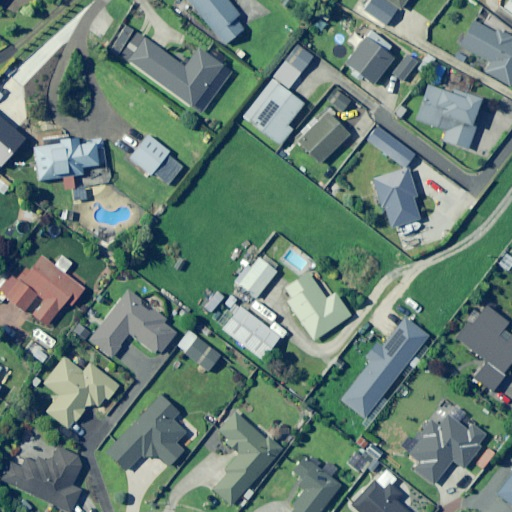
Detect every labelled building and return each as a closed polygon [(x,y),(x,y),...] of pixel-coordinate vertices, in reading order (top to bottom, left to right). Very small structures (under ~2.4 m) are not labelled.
[(238,15),(225,0),(185,0),(223,45),(242,29),(234,18),(238,15)] [(398,10),(384,0),(372,0),(365,9),(386,25),(398,10)] [(385,0),(398,9),(400,8),(405,0),(385,0)] [(132,30),(120,22),(102,49),(115,57),(132,30)] [(493,34),(473,22),(458,46),(488,64),(483,72),(507,87),(511,79),(511,41),(495,30),(493,34)] [(183,67),(136,34),(120,57),(200,114),(230,71),(197,47),(183,67)] [(392,59),(364,37),(344,64),(372,85),(392,59)] [(298,44),(273,76),(290,89),(314,57),(298,44)] [(408,54),(393,72),(405,81),(420,63),(408,54)] [(302,104),(276,84),(248,122),(279,146),(291,130),(286,126),(302,104)] [(482,102),(426,84),(414,121),(444,131),(441,141),(467,150),(474,127),(482,102)] [(351,102),(335,90),(325,103),(341,115),(351,102)] [(348,135),(326,113),(303,136),(299,132),(293,139),(318,165),(348,135)] [(28,140),(0,115),(0,165),(3,168),(28,140)] [(415,155),(378,126),(368,138),(406,168),(415,155)] [(170,153),(147,135),(129,157),(152,176),(170,153)] [(77,143),(77,138),(61,140),(62,143),(32,148),(37,179),(59,175),(69,174),(69,177),(82,175),(81,168),(100,165),(99,154),(105,153),(102,139),(77,143)] [(406,170),(371,180),(376,196),(373,198),(376,208),(383,206),(389,228),(421,219),(406,170)] [(511,264),(511,259),(505,254),(497,264),(506,272),(511,264)] [(71,262),(62,255),(53,266),(40,256),(25,276),(22,275),(17,282),(9,275),(0,286),(0,295),(23,313),(37,295),(44,300),(32,316),(46,326),(65,301),(71,306),(92,279),(71,262)] [(260,257),(238,285),(256,299),(278,271),(260,257)] [(317,286),(307,270),(280,288),(285,297),(280,301),(311,349),(357,319),(345,300),(329,297),(320,284),(317,286)] [(140,301),(127,291),(87,341),(109,358),(128,335),(156,357),(177,330),(150,309),(140,301)] [(241,307),(224,329),(263,360),(280,337),(241,307)] [(508,323),(484,307),(471,325),(467,323),(455,341),(486,362),(473,380),(491,392),(511,361),(511,333),(505,342),(498,337),(508,323)] [(427,337),(403,319),(382,347),(375,342),(363,358),(369,363),(340,401),(363,419),(427,337)] [(219,357),(188,331),(175,347),(206,372),(219,357)] [(82,372),(64,357),(42,384),(57,397),(45,412),(67,430),(83,411),(87,406),(100,408),(117,387),(89,364),(82,372)] [(176,412),(160,397),(106,454),(126,472),(139,457),(155,457),(167,467),(182,450),(174,443),(183,433),(169,420),(176,412)] [(266,439),(232,410),(215,429),(226,440),(224,443),(237,455),(225,469),(228,472),(211,491),(230,507),(281,449),(267,437),(266,439)] [(467,433),(447,418),(439,428),(431,422),(420,437),(422,439),(409,456),(418,463),(413,470),(432,485),(451,460),(462,469),(486,437),(472,426),(467,433)] [(16,463),(10,460),(0,478),(0,481),(58,511),(70,511),(80,493),(69,487),(84,458),(57,444),(47,463),(38,458),(34,465),(19,457),(16,463)] [(370,461),(357,450),(346,464),(359,474),(370,461)] [(319,511),(340,484),(303,457),(292,473),(301,480),(297,486),(303,491),(291,506),(294,508),(290,511),(319,511)] [(511,511),(511,472),(495,494),(511,506),(511,511)] [(383,491),(374,481),(350,506),(355,511),(406,511),(395,501),(400,495),(389,484),(383,491)]
